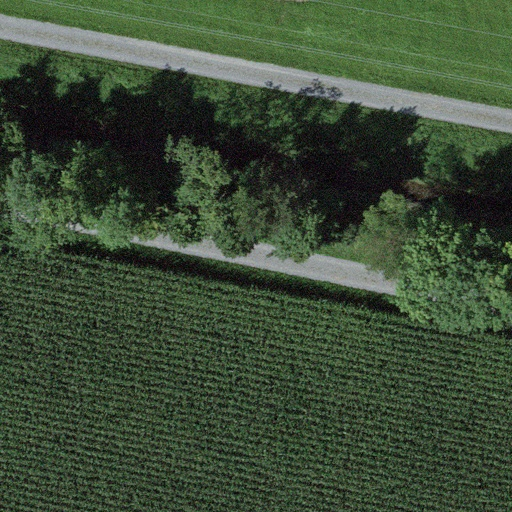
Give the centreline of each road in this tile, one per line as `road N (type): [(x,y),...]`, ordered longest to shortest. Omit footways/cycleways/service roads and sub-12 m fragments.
road 1 (track): [(0,208),(511,308)]
road 2 (track): [(0,37),(511,133)]
